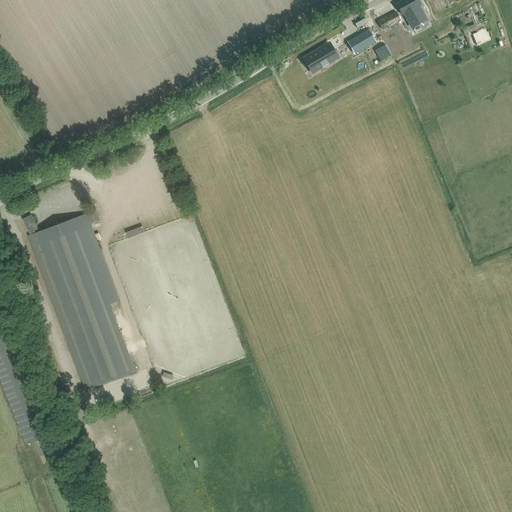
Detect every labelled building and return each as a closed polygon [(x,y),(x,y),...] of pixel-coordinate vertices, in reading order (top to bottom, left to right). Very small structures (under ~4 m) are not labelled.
[(402,0),(397,3),(397,5),(400,11),(402,14),(404,13),(409,23),(423,16),(417,6),(420,5),(417,0),(402,0)] [(378,20),(382,28),(401,19),(397,11),(378,20)] [(358,39),(361,45),(378,37),(367,15),(350,23),(358,39)] [(422,35),(435,30),(433,23),(420,28),(422,35)] [(326,45),(306,56),(314,71),(338,57),(331,46),(327,48),(326,45)] [(337,49),(340,58),(350,55),(347,46),(337,49)] [(86,214),(90,224),(100,220),(96,211),(86,214)] [(31,216),(22,220),(30,235),(29,235),(28,236),(85,390),(91,388),(93,388),(96,387),(136,373),(129,354),(127,350),(126,346),(110,305),(111,304),(113,304),(115,303),(119,301),(99,247),(92,229),(90,224),(86,214),(84,215),(39,232),(37,230),(36,227),(31,216)] [(126,234),(128,239),(145,232),(142,226),(126,233),(126,234)] [(48,436),(8,336),(0,338),(0,379),(26,445),(48,436)]
